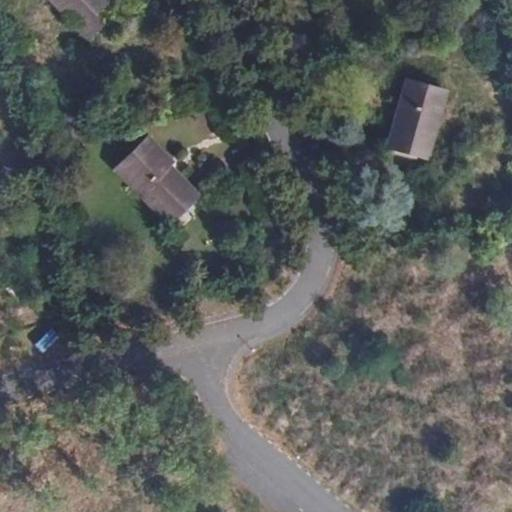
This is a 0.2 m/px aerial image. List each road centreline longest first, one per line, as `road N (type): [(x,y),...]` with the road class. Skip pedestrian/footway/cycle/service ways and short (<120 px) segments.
road 1 (residential): [(193,343),(254,327),(296,305),(312,285),(323,243),(322,216),(229,0)]
road 2 (unclassified): [(329,511),(218,415),(193,343)]
road 3 (residential): [(0,391),(193,343)]
